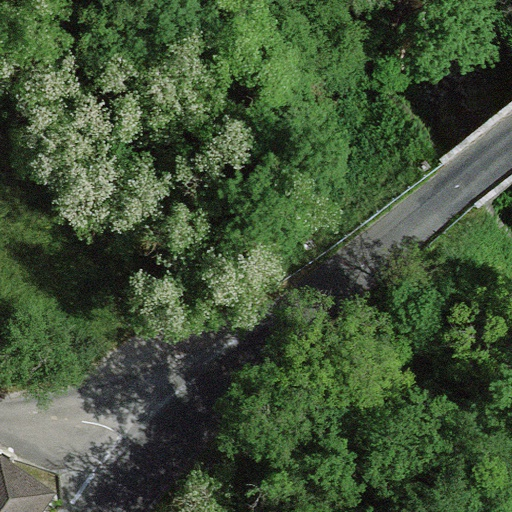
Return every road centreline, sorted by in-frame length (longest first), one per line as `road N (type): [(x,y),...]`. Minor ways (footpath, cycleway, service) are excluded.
road 1 (tertiary): [(157,446),(296,319),(511,145)]
road 2 (unclassified): [(0,415),(92,422),(157,446)]
